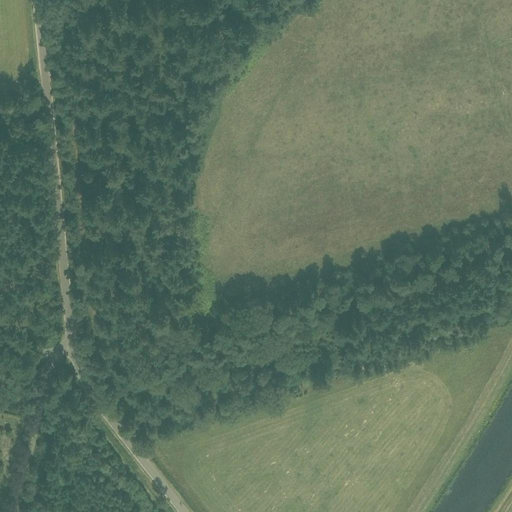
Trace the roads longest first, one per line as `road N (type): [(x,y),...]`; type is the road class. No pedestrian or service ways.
road 1 (unclassified): [(62,350),(33,0)]
road 2 (unclassified): [(183,511),(62,350)]
